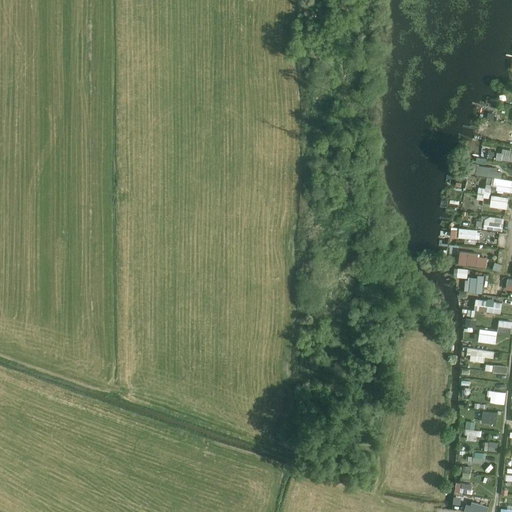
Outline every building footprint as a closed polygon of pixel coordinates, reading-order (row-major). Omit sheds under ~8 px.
[(500,129),(502,123),(490,120),(489,126),(500,129)] [(495,140),(511,142),(511,133),(496,131),(495,140)] [(511,149),(503,150),(503,152),(497,152),(497,160),(511,160),(511,149)] [(502,167),(477,167),(477,175),(502,176),(502,167)] [(497,191),(511,192),(511,179),(493,177),(492,183),(498,184),(497,191)] [(485,196),(488,197),(490,188),(479,186),(477,199),(484,200),(485,196)] [(507,209),(509,197),(492,195),(490,207),(507,209)] [(482,221),(477,220),(476,226),(502,231),(504,223),(506,223),(507,219),(483,214),(482,221)] [(481,230),(452,227),(451,237),(480,240),(481,230)] [(459,265),(488,266),(488,256),(478,256),(478,252),(460,252),(459,265)] [(496,262),(493,269),(501,271),(503,264),(496,262)] [(454,277),(468,278),(469,268),(454,268),(454,277)] [(466,278),(465,292),(488,293),(488,292),(502,293),(503,278),(492,277),(492,284),(484,283),(485,275),(479,275),(478,279),(466,278)] [(502,312),(503,301),(476,298),(475,310),(502,312)] [(466,319),(466,327),(476,327),(476,319),(466,319)] [(511,333),(511,328),(511,321),(500,319),(498,331),(511,333)] [(480,329),(480,342),(497,342),(497,330),(480,329)] [(470,360),(485,362),(486,357),(495,358),(496,351),(468,347),(467,353),(471,354),(470,360)] [(487,363),(486,370),(507,374),(509,367),(487,363)] [(487,396),(491,397),(491,402),(505,404),(506,392),(488,389),(487,396)] [(481,422),(496,424),(498,412),(484,409),(481,422)] [(467,420),(466,427),(475,429),(476,422),(467,420)] [(476,435),(482,436),(482,430),(465,428),(464,434),(468,434),(468,440),(476,440),(476,435)] [(485,451),(498,451),(499,441),(485,441),(485,451)] [(473,463),(484,464),(485,452),(474,451),(473,463)] [(472,500),(489,505),(491,500),(473,496),(472,500)] [(487,511),(489,506),(467,502),(465,511),(487,511)]
